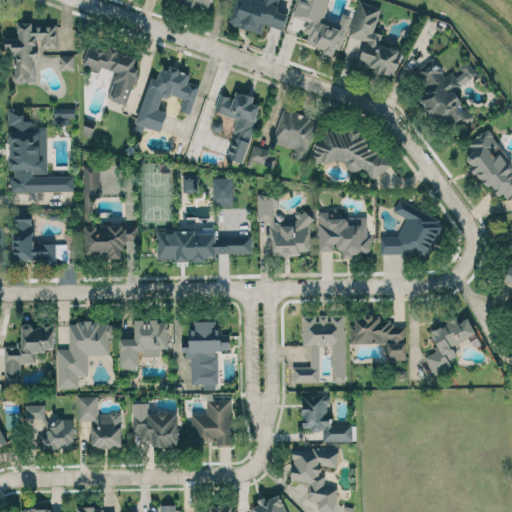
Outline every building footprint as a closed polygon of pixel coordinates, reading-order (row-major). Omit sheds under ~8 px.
[(186,0),(191,2),(190,4),(208,10),(211,0),(186,0)] [(236,0),(229,23),(261,33),(264,24),(283,30),(288,14),(276,10),(279,0),(281,0),(283,1),(283,0),(236,0)] [(297,0),(292,16),(308,21),(304,31),(309,33),(305,43),(335,54),(349,15),(342,12),(338,22),(324,17),(330,0),(297,0)] [(349,36),(365,40),(359,66),(394,76),(401,50),(379,44),(382,33),(374,31),(381,7),(359,1),(349,36)] [(57,46),(57,22),(17,23),(17,37),(5,38),(5,54),(13,54),(14,81),(35,81),(34,47),(57,46)] [(359,61),(364,41),(348,37),(343,56),(359,61)] [(127,105),(138,68),(134,66),(137,56),(107,47),(106,51),(88,45),(81,66),(99,71),(101,67),(118,72),(110,99),(127,105)] [(74,55),(59,55),(59,70),(74,70),(74,55)] [(453,88),(476,74),(469,64),(447,78),(434,58),(417,69),(430,90),(418,98),(435,124),(445,117),(454,130),(472,119),(453,88)] [(162,131),(168,112),(159,109),(163,94),(182,100),(179,110),(190,114),(199,84),(188,81),(191,72),(168,65),(167,70),(160,68),(157,79),(150,77),(136,123),(162,131)] [(242,162),(260,105),(252,103),(254,96),(236,90),(233,98),(220,94),(214,111),(237,118),(233,132),(235,133),(227,158),(242,162)] [(74,191),(74,175),(48,175),(48,126),(32,126),(32,120),(24,120),(24,108),(8,108),(8,124),(10,124),(11,191),(74,191)] [(73,108),(54,108),(54,123),(73,124),(73,108)] [(318,119),(282,108),(272,141),(294,148),(291,157),(304,161),(318,119)] [(391,164),(358,130),(355,133),(343,121),(309,155),(318,164),(322,160),(328,166),(337,157),(354,175),(363,166),(375,179),(391,164)] [(511,194),(511,166),(498,153),(485,156),(496,144),(494,135),(489,129),(481,131),(469,142),(475,148),(468,156),(470,169),(488,186),(491,186),(502,196),(511,194)] [(270,149),(252,146),(249,161),(273,166),(275,158),(268,157),(270,149)] [(84,196),(99,196),(98,164),(83,165),(84,196)] [(183,192),(197,191),(196,174),(182,175),(183,192)] [(233,188),(213,189),(214,206),(233,206),(233,188)] [(272,254),(310,253),(310,212),(294,213),(294,221),(274,221),(274,207),(277,207),(277,194),(257,194),(258,220),(271,220),(272,254)] [(380,254),(430,254),(441,227),(440,219),(434,219),(424,215),(424,208),(403,199),(399,199),(393,212),(406,217),(398,236),(380,236),(380,254)] [(318,251),(335,251),(335,249),(343,249),(343,255),(368,255),(368,217),(348,217),(331,218),(331,211),(318,211),(318,251)] [(85,226),(86,257),(124,256),(123,240),(138,239),(138,224),(85,226)] [(252,252),(252,235),(217,236),(217,233),(195,234),(194,230),(156,230),(157,260),(216,259),(216,253),(252,252)] [(511,266),(509,265),(503,281),(511,284),(511,266)] [(320,381),(319,346),(331,346),(331,381),(345,381),(344,314),(329,314),(318,315),(319,315),(302,315),(302,346),(310,346),(310,366),(292,366),(293,382),(320,381)] [(387,343),(387,360),(406,360),(406,326),(393,326),(393,319),(381,319),(381,314),(355,314),(355,324),(350,324),(350,343),(387,343)] [(475,333),(468,317),(458,322),(455,315),(445,319),(447,323),(431,331),(439,348),(425,354),(434,373),(452,365),(448,358),(456,355),(451,345),(475,333)] [(120,337),(120,370),(138,369),(138,355),(159,355),(159,349),(169,349),(169,320),(134,320),(134,337),(120,337)] [(217,349),(230,349),(229,331),(216,331),(216,320),(194,321),(194,330),(189,330),(189,342),(183,342),(184,358),(190,358),(191,383),(203,383),(203,389),(218,389),(217,349)] [(87,355),(110,354),(110,321),(69,322),(69,348),(57,349),(58,387),(79,386),(78,375),(88,375),(87,355)] [(5,384),(20,384),(20,363),(35,362),(35,350),(54,350),(53,325),(31,326),(31,323),(21,323),(22,345),(4,345),(5,384)] [(323,441),(356,440),(356,424),(329,424),(329,392),(302,393),(302,429),(323,429),(323,441)] [(77,396),(78,422),(91,422),(92,448),(121,447),(121,412),(98,413),(98,395),(77,396)] [(232,399),(206,399),(206,414),(192,413),(191,443),(232,444),(232,399)] [(178,445),(177,412),(149,412),(148,402),(133,402),(133,446),(178,445)] [(73,419),(46,419),(46,404),(27,404),(27,420),(41,420),(41,429),(36,429),(36,438),(33,438),(33,443),(40,443),(40,449),(73,449),(73,419)] [(0,447),(8,445),(0,426),(0,447)] [(338,452),(295,446),(290,479),(310,482),(307,499),(318,501),(317,509),(334,511),(337,487),(324,485),(326,475),(318,474),(320,465),(336,467),(338,452)] [(286,511),(279,493),(251,505),(253,511),(286,511)]
